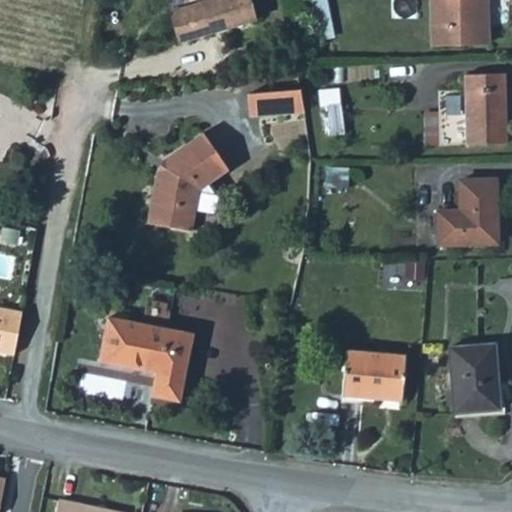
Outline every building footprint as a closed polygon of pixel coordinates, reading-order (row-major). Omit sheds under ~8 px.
[(182,0),(174,2),(181,31),(258,11),(255,0),(182,0)] [(431,0),(432,40),(489,38),(488,0),(431,0)] [(442,141),(507,138),(505,69),(467,71),(467,84),(440,86),(442,141)] [(422,115),(427,134),(440,131),(435,111),(422,115)] [(149,218),(194,224),(199,184),(207,179),(228,163),(203,127),(164,154),(169,157),(163,169),(157,166),(149,218)] [(169,157),(164,154),(157,166),(163,169),(169,157)] [(462,207),(441,207),(442,241),(499,239),(497,175),(461,176),(462,207)] [(215,191),(207,179),(199,184),(194,224),(210,227),(215,191)] [(427,259),(412,260),(412,275),(427,274),(427,259)] [(24,311),(0,306),(0,350),(15,353),(24,311)] [(159,372),(155,395),(184,399),(196,333),(109,318),(101,363),(159,372)] [(458,407),(502,404),(498,339),(454,341),(458,407)] [(346,390),(405,393),(408,350),(349,345),(346,390)] [(114,511),(114,510),(49,498),(46,511),(114,511)]
